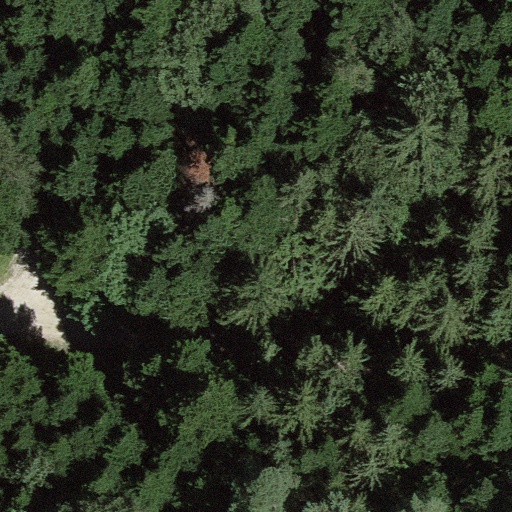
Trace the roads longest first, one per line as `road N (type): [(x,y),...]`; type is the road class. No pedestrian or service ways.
road 1 (track): [(0,324),(511,384)]
road 2 (track): [(69,330),(151,478),(179,511)]
